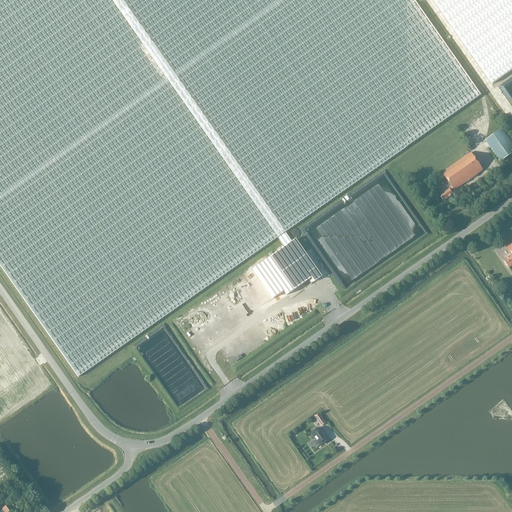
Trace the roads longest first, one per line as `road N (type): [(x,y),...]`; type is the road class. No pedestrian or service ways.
road 1 (tertiary): [(201,417),(511,199)]
road 2 (residential): [(266,509),(511,338)]
road 3 (unknown): [(231,396),(210,355),(250,321),(307,291),(345,316)]
road 4 (tertiary): [(130,445),(98,427),(0,290)]
